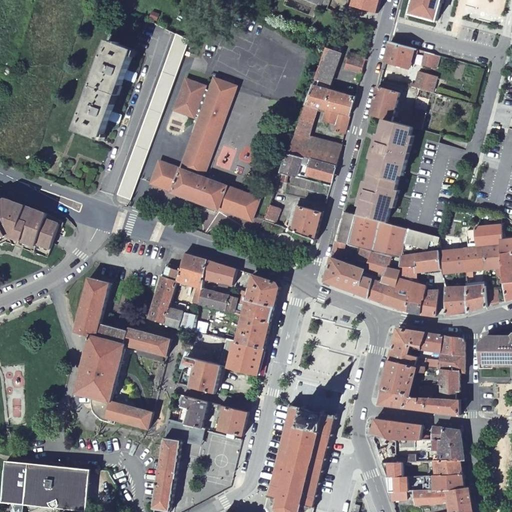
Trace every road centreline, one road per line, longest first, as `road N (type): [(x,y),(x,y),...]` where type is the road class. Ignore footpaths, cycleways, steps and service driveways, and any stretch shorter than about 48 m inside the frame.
road 1 (unclassified): [(387,27),(305,284)]
road 2 (secondary): [(98,214),(305,284)]
road 3 (residential): [(387,27),(501,56),(487,106),(511,113)]
road 4 (unclassified): [(280,368),(253,477),(207,511)]
road 5 (residential): [(98,214),(70,266),(0,302)]
